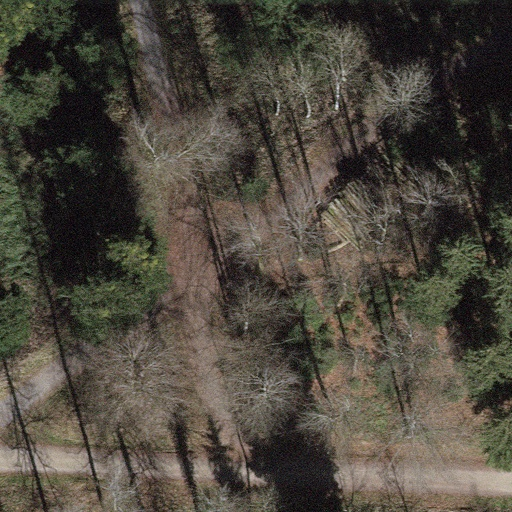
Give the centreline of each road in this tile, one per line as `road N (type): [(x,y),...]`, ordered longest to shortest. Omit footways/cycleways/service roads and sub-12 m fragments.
road 1 (track): [(511,37),(462,65),(189,277)]
road 2 (track): [(131,0),(189,277)]
road 3 (track): [(253,473),(511,485)]
road 4 (track): [(0,454),(253,473)]
road 5 (track): [(189,277),(0,415)]
road 6 (track): [(189,277),(253,473)]
